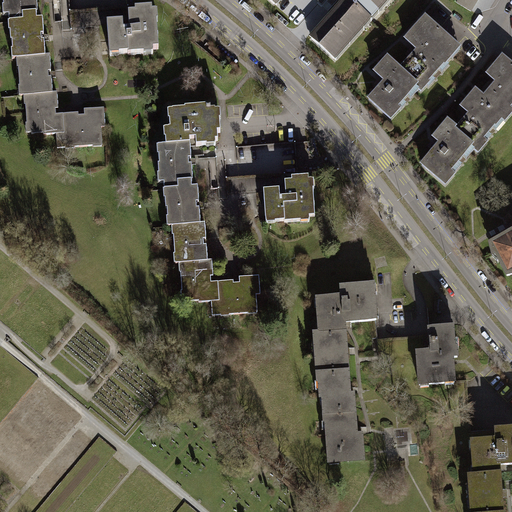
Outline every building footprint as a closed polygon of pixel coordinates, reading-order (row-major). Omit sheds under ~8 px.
[(8,15),(8,22),(22,21),(22,14),(36,13),(37,13),(36,0),(2,0),(3,7),(1,7),(2,16),(8,15)] [(345,0),(310,39),(331,58),(384,0),(345,0)] [(475,0),(456,0),(455,3),(469,11),(475,0)] [(106,22),(108,55),(117,54),(117,53),(126,52),(126,55),(143,54),(143,55),(152,55),(152,48),(158,48),(157,23),(159,23),(158,11),(153,11),(153,7),(136,8),(136,12),(129,12),(130,28),(123,28),(123,21),(106,22)] [(16,60),(44,58),(41,20),(36,20),(36,13),(22,14),(22,21),(8,22),(7,22),(8,32),(9,31),(10,41),(12,41),(12,50),(11,51),(12,60),(16,60)] [(418,52),(400,71),(415,85),(421,91),(428,83),(425,81),(442,64),(444,65),(451,57),(449,56),(456,48),(425,18),(405,40),(418,52)] [(19,98),(23,98),(52,95),(50,80),(48,80),(48,73),(50,73),(48,58),(44,58),(16,60),(17,71),(19,71),(20,89),(18,89),(19,98)] [(396,106),(415,85),(400,71),(387,58),(374,72),(385,82),(369,99),(389,119),(399,109),(396,106)] [(496,83),(484,97),(480,101),(500,118),(504,121),(511,112),(511,110),(508,107),(511,102),(511,67),(502,59),(487,76),(496,83)] [(482,138),(500,118),(480,101),(484,97),(474,90),(460,107),(470,116),(455,133),(471,145),(478,152),(487,142),(482,138)] [(63,136),(62,117),(55,117),(55,111),(57,111),(56,95),(52,95),(23,98),(24,107),(25,107),(27,126),(25,127),(26,136),(31,135),(31,137),(42,136),(42,138),(55,137),(63,136)] [(166,143),(190,141),(189,136),(196,136),(197,143),(207,143),(208,144),(216,144),(216,138),(219,137),(218,129),(221,129),(220,116),(221,116),(221,108),(215,109),(215,106),(206,107),(206,103),(184,105),(184,107),(167,108),(168,119),(170,118),(171,126),(163,127),(163,136),(166,136),(166,143)] [(63,136),(55,137),(57,151),(64,150),(64,152),(73,151),(73,149),(93,148),(93,151),(102,150),(100,130),(104,130),(103,111),(84,112),(84,118),(78,118),(78,115),(62,117),(63,136)] [(449,171),(471,145),(455,133),(453,130),(455,128),(447,121),(433,138),(440,144),(422,165),(445,184),(453,175),(449,171)] [(178,180),(191,179),(193,179),(192,164),(188,164),(187,157),(191,157),(190,141),(166,143),(156,144),(156,153),(158,153),(159,163),(157,163),(158,172),(156,172),(157,182),(164,181),(164,188),(178,186),(178,180)] [(280,196),(279,188),(263,189),(266,223),(276,222),(276,220),(284,219),(284,221),(301,220),(301,222),(310,221),(310,215),(316,215),(314,187),(316,187),(315,178),(310,178),(310,174),(292,175),(293,179),(285,180),(286,196),(280,196)] [(170,226),(200,223),(199,207),(196,208),(195,201),(199,201),(198,185),(191,186),(191,179),(178,180),(178,186),(164,188),(164,189),(163,189),(163,197),(165,197),(165,207),(167,207),(167,217),(166,217),(166,226),(170,226)] [(177,263),(207,260),(206,245),(203,245),(202,238),(206,238),(205,223),(200,223),(170,226),(171,235),(173,235),(174,254),(173,254),(173,263),(177,263)] [(511,233),(491,244),(492,254),(497,254),(507,274),(511,273),(511,233)] [(219,301),(217,282),(210,282),(209,276),(212,276),(211,260),(207,260),(177,263),(178,272),(180,272),(181,291),(180,291),(181,299),(185,298),(186,301),(198,300),(198,302),(210,301),(219,301)] [(219,301),(210,301),(211,316),(219,315),(220,316),(228,316),(228,314),(246,312),(246,314),(256,313),(255,295),(260,294),(258,275),(239,277),(239,283),(233,284),(232,281),(217,282),(219,301)] [(314,334),(344,332),(343,326),(373,324),(371,287),(336,289),(336,298),(312,299),(314,334)] [(446,330),(420,332),(422,352),(409,353),(412,390),(448,387),(446,362),(452,362),(451,351),(448,351),(446,330)] [(312,374),(346,372),(344,332),(314,334),(310,334),(312,374)] [(319,401),(320,417),(354,415),(353,395),(348,395),(346,372),(312,374),(313,385),(315,385),(316,401),(319,401)] [(355,434),(354,415),(320,417),(321,426),(323,426),(325,464),(364,462),(362,433),(355,434)] [(468,478),(498,475),(497,471),(511,469),(511,431),(493,433),(493,440),(465,442),(468,478)] [(466,511),(500,511),(498,475),(468,478),(464,478),(466,511)]
